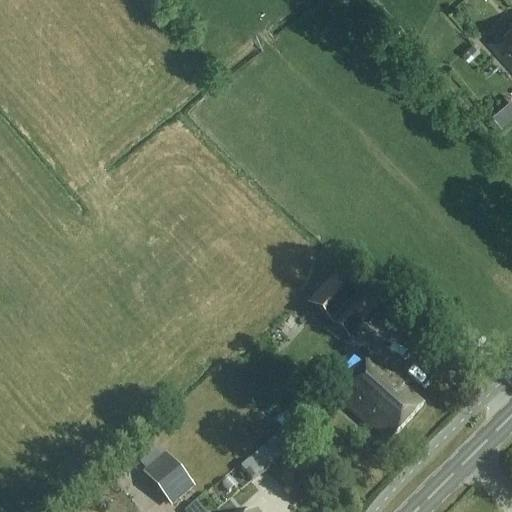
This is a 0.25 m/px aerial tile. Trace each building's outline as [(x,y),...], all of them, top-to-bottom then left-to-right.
[(511,71),(511,19),(509,22),(511,25),(511,26),(501,37),(497,33),(486,44),(511,71)] [(498,109),(492,115),(501,127),(508,121),(498,109)] [(307,305),(349,342),(375,312),(334,275),(307,305)] [(392,446),(426,407),(365,353),(331,392),(392,446)] [(196,490),(166,455),(143,476),(172,510),(196,490)] [(302,503),(317,488),(307,477),(291,492),(302,503)]
